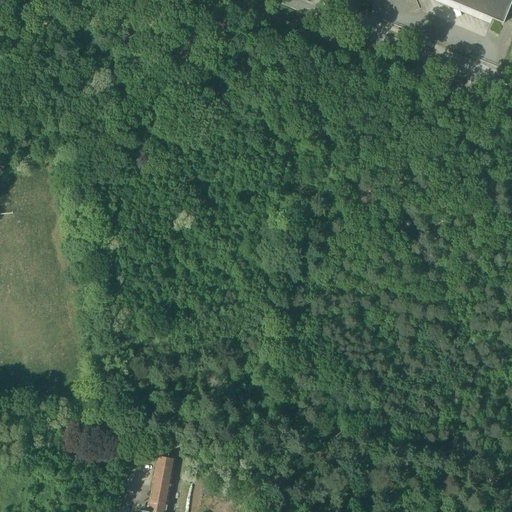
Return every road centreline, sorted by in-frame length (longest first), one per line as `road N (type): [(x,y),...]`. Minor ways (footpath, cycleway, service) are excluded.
road 1 (unclassified): [(113,427),(81,178),(84,0)]
road 2 (track): [(0,411),(351,462)]
road 3 (secondary): [(511,93),(285,0)]
road 4 (track): [(351,462),(511,486)]
